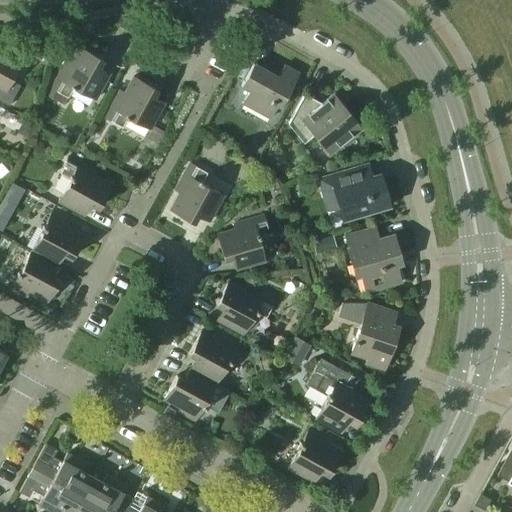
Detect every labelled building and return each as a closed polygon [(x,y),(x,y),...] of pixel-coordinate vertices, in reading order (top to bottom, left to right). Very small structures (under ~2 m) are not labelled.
[(46,95),(63,104),(72,87),(95,99),(109,73),(97,67),(101,59),(78,47),(69,63),(65,61),(46,95)] [(0,101),(8,106),(19,85),(10,80),(18,66),(0,55),(0,101)] [(241,103),(269,118),(276,105),(279,107),(298,73),(283,65),(277,76),(252,63),(240,86),(248,90),(241,103)] [(127,116),(149,129),(163,103),(152,96),(156,89),(133,76),(123,93),(119,91),(104,118),(121,127),(127,116)] [(312,135),(328,154),(361,128),(333,93),(321,104),(304,94),(288,124),(303,142),(312,135)] [(57,201),(83,215),(90,204),(97,208),(109,184),(93,175),(95,171),(68,156),(59,173),(69,179),(57,201)] [(169,209),(193,222),(197,215),(208,221),(222,195),(200,183),(206,172),(189,163),(174,190),(179,193),(169,209)] [(344,204),(348,217),(388,206),(379,174),(370,176),(367,164),(318,179),(322,193),(324,192),(329,209),(344,204)] [(30,250),(56,264),(62,253),(70,257),(82,234),(65,225),(68,221),(51,212),(30,250)] [(232,257),(235,269),(264,261),(256,237),(268,233),(263,215),(233,224),(235,228),(216,234),(224,259),(232,257)] [(360,275),(365,292),(400,282),(392,255),(398,253),(392,234),(377,238),(374,227),(345,235),(348,247),(346,247),(354,276),(360,275)] [(28,293),(45,302),(58,279),(50,275),(56,264),(30,250),(9,288),(26,297),(28,293)] [(216,320),(242,334),(254,312),(265,317),(274,301),(247,286),(244,290),(227,281),(215,304),(222,308),(216,320)] [(364,363),(383,369),(395,334),(389,332),(395,312),(367,303),(341,303),(338,313),(361,321),(350,353),(366,358),(364,363)] [(189,369),(215,383),(236,345),(219,336),(217,340),(200,331),(188,354),(195,358),(189,369)] [(314,418),(340,433),(346,421),(354,425),(367,400),(351,391),(357,379),(320,358),(305,385),(326,396),(314,418)] [(178,412),(194,421),(215,383),(189,369),(183,380),(176,376),(163,399),(180,408),(178,412)] [(287,468),(313,482),(319,470),(327,474),(339,451),(322,442),(325,438),(308,429),(287,468)] [(31,467),(82,495),(92,477),(82,472),(86,464),(66,453),(61,462),(51,457),(55,449),(45,443),(31,467)] [(511,447),(497,475),(511,483),(511,447)] [(69,511),(72,511),(82,495),(31,467),(18,492),(29,498),(32,491),(42,496),(38,504),(51,511),(60,511),(62,508),(69,511)] [(112,511),(124,511),(126,510),(132,498),(122,493),(126,486),(106,475),(102,482),(92,477),(82,495),(112,511)] [(475,504),(485,510),(491,499),(480,493),(475,504)] [(112,511),(82,495),(72,511),(112,511)] [(124,511),(164,511),(166,508),(146,497),(137,511),(129,511),(126,510),(124,511)]
